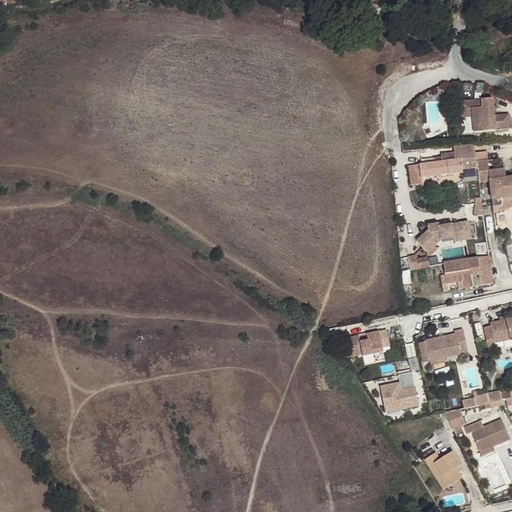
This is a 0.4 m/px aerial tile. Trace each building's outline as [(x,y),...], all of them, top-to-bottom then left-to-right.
[(363,0),(362,5),(377,9),(379,4),(364,0),(363,0)] [(477,86),(469,87),(470,102),(478,101),(477,86)] [(470,102),(468,102),(469,118),(470,134),(492,132),(492,131),(507,129),(506,116),(491,117),(489,100),(478,101),(470,102)] [(469,118),(468,102),(457,103),(458,119),(469,118)] [(460,171),(474,169),(472,153),(471,146),(456,147),(456,155),(453,155),(453,161),(459,161),(460,171)] [(487,181),(491,207),(500,205),(498,197),(511,194),(511,176),(503,178),(502,169),(487,171),(485,159),(483,151),(472,153),(474,169),(476,181),(477,182),(487,181)] [(500,156),(485,159),(487,171),(502,169),(500,156)] [(440,158),(433,158),(433,164),(408,166),(409,186),(420,185),(420,178),(460,174),(460,171),(459,161),(453,161),(446,162),(440,163),(440,158)] [(511,194),(498,197),(500,205),(491,207),(492,213),(511,206),(511,194)] [(453,242),(470,239),(467,222),(450,225),(437,227),(437,224),(426,226),(427,231),(415,242),(426,253),(433,246),(440,240),(452,238),(453,242)] [(436,249),(433,246),(426,253),(429,256),(436,249)] [(488,255),(475,257),(476,258),(481,284),(493,282),(488,255)] [(481,284),(476,258),(443,264),(447,284),(464,280),(465,288),(481,284)] [(511,318),(490,323),(494,340),(509,336),(510,339),(511,338),(511,318)] [(431,363),(446,359),(462,355),(462,354),(469,352),(463,329),(455,331),(456,334),(426,342),(426,344),(431,361),(431,363)] [(364,356),(385,352),(381,332),(368,334),(370,340),(362,342),(360,336),(348,338),(352,357),(364,354),(364,356)] [(431,361),(426,344),(420,346),(424,363),(431,361)] [(402,382),(381,387),(387,413),(421,406),(414,372),(400,375),(402,382)] [(446,412),(456,430),(468,424),(461,409),(446,412)] [(495,447),(511,440),(504,420),(485,427),(483,422),(466,429),(469,436),(474,434),(482,452),(495,447)] [(495,447),(482,452),(484,457),(497,452),(495,447)] [(443,474),(438,477),(444,487),(463,476),(460,471),(462,470),(459,466),(463,464),(454,449),(442,457),(438,450),(426,457),(431,465),(435,462),(443,474)] [(431,465),(438,477),(443,474),(435,462),(431,465)]
